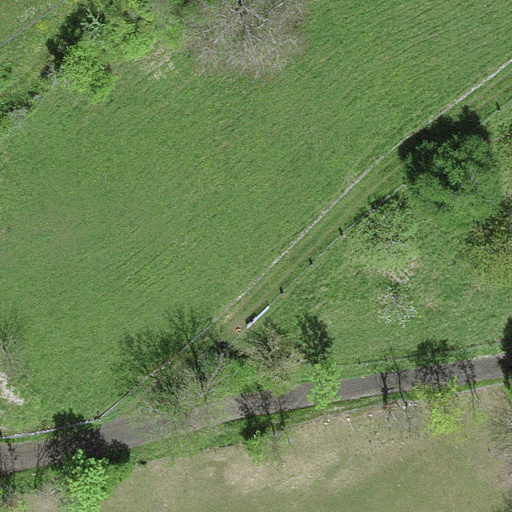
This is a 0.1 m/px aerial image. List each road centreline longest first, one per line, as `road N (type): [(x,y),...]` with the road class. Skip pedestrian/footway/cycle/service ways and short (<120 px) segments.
road 1 (track): [(122,436),(400,161),(511,76)]
road 2 (track): [(0,101),(11,99),(106,0)]
